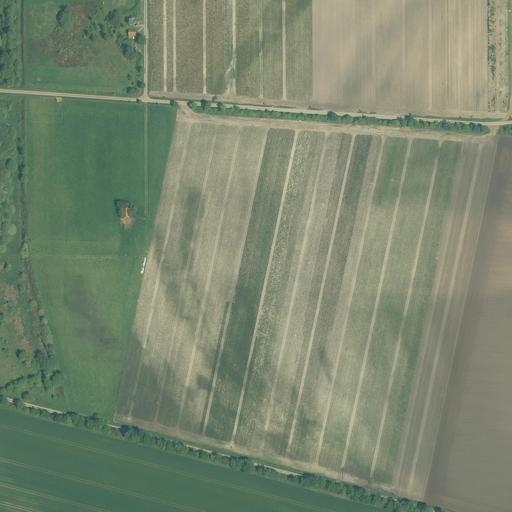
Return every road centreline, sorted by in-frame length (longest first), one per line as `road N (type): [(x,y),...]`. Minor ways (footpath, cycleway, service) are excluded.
road 1 (track): [(0,89),(511,123)]
road 2 (track): [(437,511),(0,397)]
